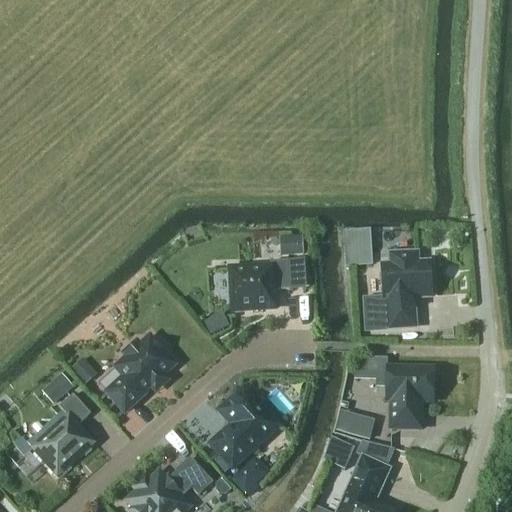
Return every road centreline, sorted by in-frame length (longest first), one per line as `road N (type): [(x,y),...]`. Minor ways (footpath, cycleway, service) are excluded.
road 1 (residential): [(67,511),(254,345),(314,347)]
road 2 (residential): [(454,511),(489,393),(476,217)]
road 3 (unclassified): [(476,217),(479,0)]
